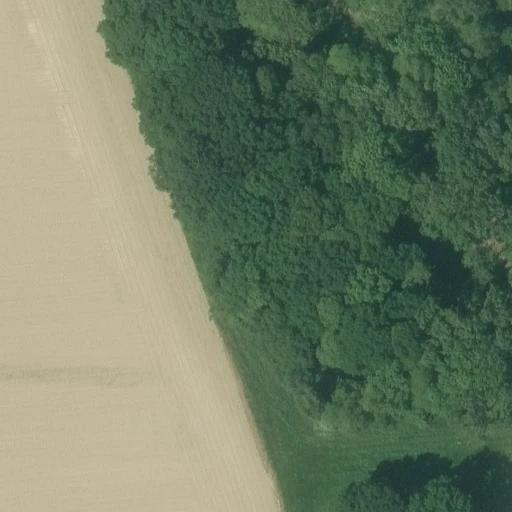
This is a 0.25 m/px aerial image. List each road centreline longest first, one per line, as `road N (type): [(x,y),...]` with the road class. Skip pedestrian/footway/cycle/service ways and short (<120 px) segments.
road 1 (track): [(0,463),(511,430)]
road 2 (track): [(438,0),(511,271)]
